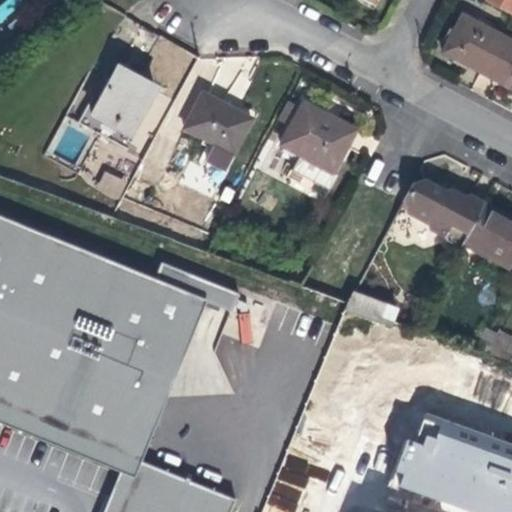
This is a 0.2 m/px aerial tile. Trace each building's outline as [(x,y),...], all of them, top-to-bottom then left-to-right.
[(511,0),(486,0),(511,13),(511,10),(511,0)] [(457,58),(481,71),(500,34),(459,13),(440,50),(457,58)] [(511,40),(500,34),(481,71),(495,79),(511,87),(511,40)] [(114,65),(89,111),(130,132),(154,86),(137,77),(114,65)] [(203,88),(183,124),(214,141),(205,157),(225,166),(252,113),(241,108),(203,88)] [(333,167),(355,125),(331,113),(303,98),(281,140),(300,150),(292,165),(329,184),(337,169),(333,167)] [(104,169),(95,189),(117,200),(126,180),(104,169)] [(423,175),(413,178),(403,196),(408,207),(429,219),(431,225),(462,241),(484,198),(472,191),(465,193),(452,186),(447,188),(423,175)] [(511,212),(492,202),(484,198),(462,241),(508,266),(511,258),(511,217),(510,217),(511,212)] [(154,278),(0,215),(0,401),(125,451),(189,292),(205,299),(232,310),(238,293),(160,261),(154,278)] [(347,308),(393,325),(399,308),(353,291),(347,308)] [(106,511),(121,511),(142,460),(205,299),(189,292),(125,451),(0,401),(0,418),(124,470),(106,511)] [(499,355),(511,334),(498,327),(486,350),(499,355)] [(511,334),(499,355),(511,359),(511,334)] [(511,511),(511,441),(420,406),(386,484),(453,511),(511,511)] [(294,511),(314,464),(286,453),(262,511),(294,511)] [(228,511),(235,496),(142,460),(121,511),(228,511)]
